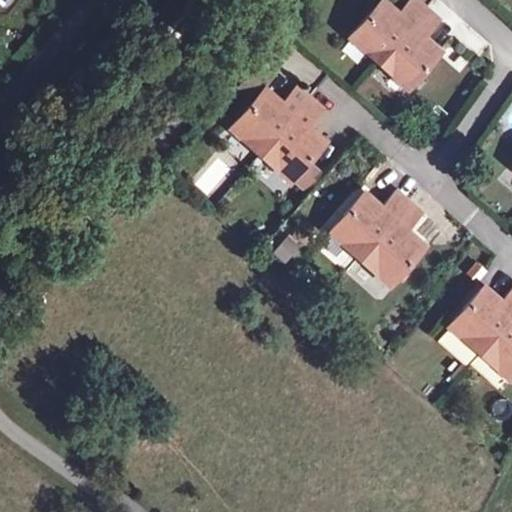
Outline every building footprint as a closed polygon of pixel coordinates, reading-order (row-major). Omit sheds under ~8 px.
[(376,3),(347,36),(366,52),(371,46),(393,65),(388,71),(406,87),(434,55),(424,45),(421,48),(416,43),(422,37),(437,19),(416,0),(408,0),(396,14),(390,20),(385,16),(387,13),(376,3)] [(379,0),(376,3),(387,13),(385,16),(390,20),(396,14),(379,0)] [(422,37),(416,43),(421,48),(424,45),(434,55),(438,51),(422,37)] [(371,46),(366,52),(388,71),(393,65),(371,46)] [(257,64),(238,86),(250,96),(268,74),(257,64)] [(259,93),(228,128),(248,144),(255,135),(266,145),(258,154),(287,179),(319,145),(308,135),(305,137),(300,133),(305,126),(321,108),(308,97),(295,86),(280,104),(274,110),(268,106),(271,103),(259,93)] [(262,89),(259,93),(271,103),(268,106),(274,110),(280,104),(262,89)] [(305,126),(300,133),(305,137),(308,135),(319,145),(323,142),(305,126)] [(255,135),(248,144),(258,154),(266,145),(255,135)] [(358,197),(328,231),(346,248),(354,240),(376,260),(369,268),(388,285),(419,250),(407,239),(405,242),(399,237),(405,231),(421,213),(408,201),(395,190),(379,208),(373,214),(368,209),(370,207),(358,197)] [(361,193),(358,197),(370,207),(368,209),(373,214),(379,208),(361,193)] [(405,231),(399,237),(405,242),(407,239),(419,250),(422,246),(405,231)] [(296,246),(285,237),(273,251),(284,260),(296,246)] [(354,240),(346,248),(369,268),(376,260),(354,240)] [(478,290),(447,325),(466,342),(474,333),(485,343),(496,353),(490,362),(508,378),(511,373),(511,286),(499,302),(494,308),(487,303),(489,301),(478,290)] [(487,303),(494,308),(499,302),(481,287),(478,290),(489,301),(487,303)] [(474,333),(466,342),(490,362),(496,353),(485,343),(474,333)]
